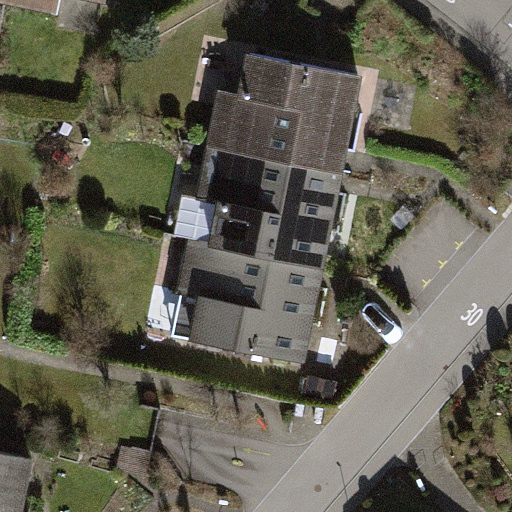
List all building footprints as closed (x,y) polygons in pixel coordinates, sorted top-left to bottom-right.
[(0,0),(0,22),(6,23),(10,0),(0,0)] [(107,43),(115,0),(10,0),(6,23),(107,43)] [(377,73),(239,49),(221,145),(360,170),(377,73)] [(360,170),(221,145),(204,242),(343,266),(360,170)] [(186,346),(325,370),(343,266),(204,242),(186,346)] [(33,511),(44,455),(0,447),(0,511),(33,511)]
